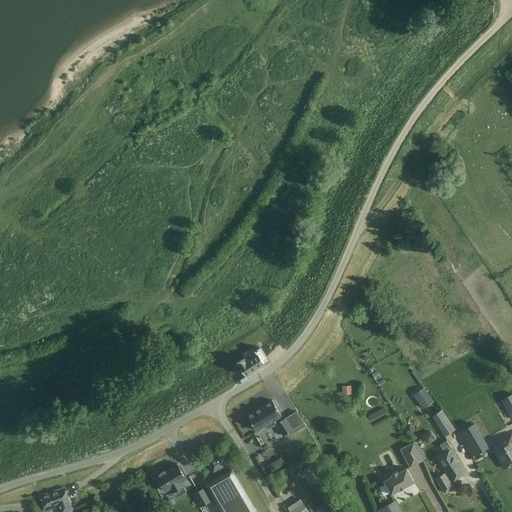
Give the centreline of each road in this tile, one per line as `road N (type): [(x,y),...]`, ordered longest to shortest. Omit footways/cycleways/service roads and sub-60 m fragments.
road 1 (unclassified): [(213,402),(280,362),(299,341),(411,120),(511,11)]
road 2 (unclassified): [(0,489),(132,447),(213,402)]
road 3 (residential): [(275,511),(213,402)]
